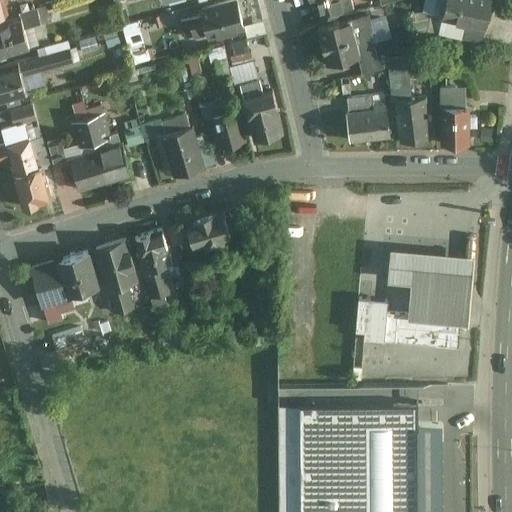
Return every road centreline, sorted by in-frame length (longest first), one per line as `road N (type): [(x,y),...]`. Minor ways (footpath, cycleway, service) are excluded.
road 1 (residential): [(314,169),(196,191),(0,254)]
road 2 (residential): [(66,511),(0,254)]
road 3 (residential): [(511,170),(314,169)]
road 4 (residential): [(270,0),(314,169)]
